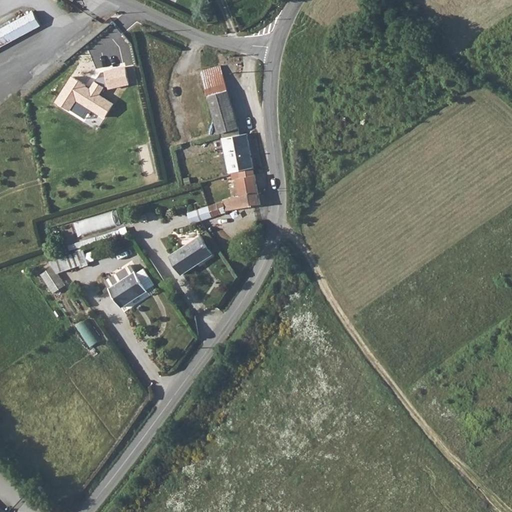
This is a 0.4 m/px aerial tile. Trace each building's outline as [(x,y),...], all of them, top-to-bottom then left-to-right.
[(33,13),(0,30),(0,48),(41,27),(33,13)] [(105,68),(110,89),(130,85),(125,64),(105,68)] [(203,71),(220,133),(240,127),(224,66),(203,71)] [(91,88),(74,77),(58,102),(72,111),(78,101),(105,118),(115,103),(101,94),(105,87),(95,81),(91,88)] [(239,129),(222,133),(230,172),(230,173),(241,170),(254,167),(247,133),(241,135),(239,129)] [(254,167),(241,170),(242,177),(238,178),(241,194),(243,194),(258,190),(254,167)] [(235,198),(223,201),(226,210),(231,210),(261,205),(258,190),(243,194),(243,196),(235,198)] [(81,221),(84,234),(122,224),(119,211),(81,221)] [(202,235),(171,255),(184,274),(214,254),(202,235)] [(132,266),(107,283),(124,308),(149,292),(132,266)] [(90,318),(78,326),(91,347),(104,339),(90,318)]
